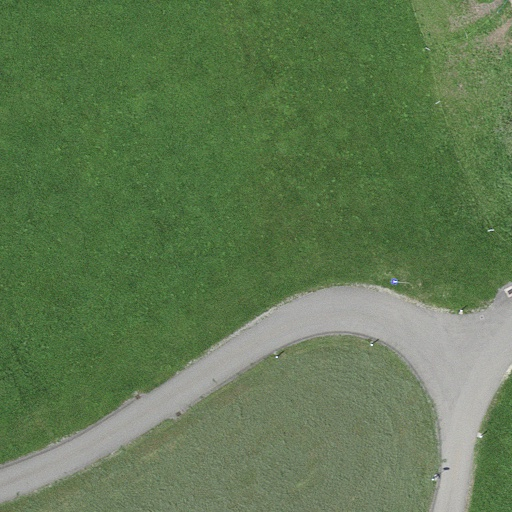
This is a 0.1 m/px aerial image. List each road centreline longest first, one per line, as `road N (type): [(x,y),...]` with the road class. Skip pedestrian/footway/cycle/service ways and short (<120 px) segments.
road 1 (track): [(484,365),(380,314),(300,314),(35,475),(0,481)]
road 2 (track): [(511,330),(484,365),(449,511)]
